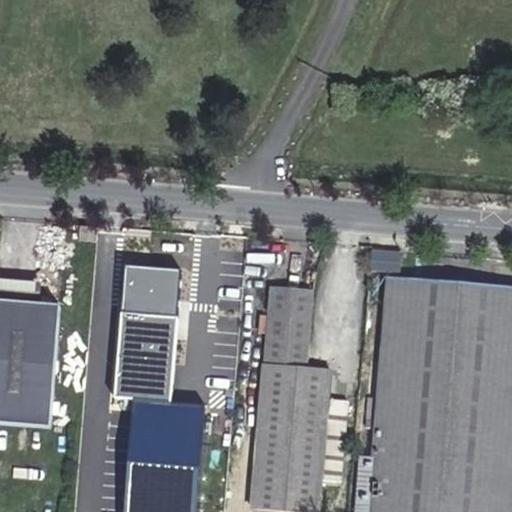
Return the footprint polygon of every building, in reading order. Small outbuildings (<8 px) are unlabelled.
[(97,242),(98,226),(81,225),(80,241),(97,242)] [(375,269),(400,269),(400,251),(375,251),(375,269)] [(155,271),(164,272),(165,263),(154,262),(153,271),(155,271)] [(155,271),(153,271),(129,268),(117,399),(170,404),(181,273),(164,272),(155,271)] [(511,511),(511,291),(387,282),(378,396),(369,395),(367,421),(375,421),(373,455),(372,463),(364,462),(363,473),(371,474),(367,511),(511,511)] [(0,283),(0,303),(34,306),(36,286),(0,283)] [(271,289),(253,509),(290,511),(318,511),(322,480),(344,483),(351,402),(329,401),(331,371),(306,369),(314,292),(271,289)] [(34,306),(0,303),(0,423),(50,428),(60,308),(34,306)] [(373,455),(375,421),(367,421),(364,455),(373,455)]
